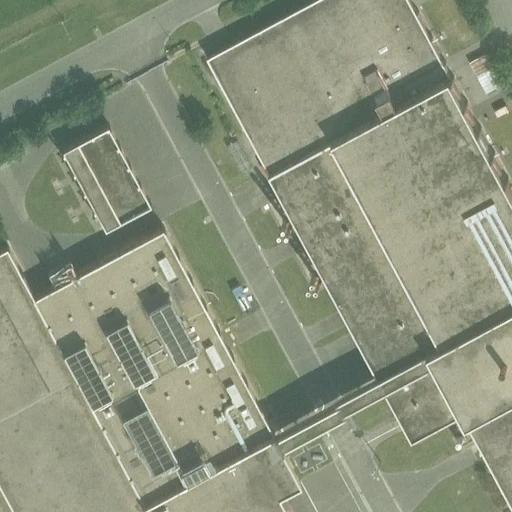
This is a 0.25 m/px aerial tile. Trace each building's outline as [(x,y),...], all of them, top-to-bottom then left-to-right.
[(511,182),(414,0),(311,0),(210,54),(382,374),(275,431),(276,432),(254,444),(279,490),(300,479),(281,443),(388,386),(415,436),(466,409),(511,493),(511,182)] [(507,83),(489,51),(471,60),(489,93),(507,83)] [(152,202),(109,123),(63,147),(106,227),(152,202)] [(253,165),(239,139),(229,144),(243,171),(253,165)] [(163,224),(35,293),(8,243),(0,246),(0,511),(291,511),(279,490),(254,444),(276,432),(275,431),(163,224)]
